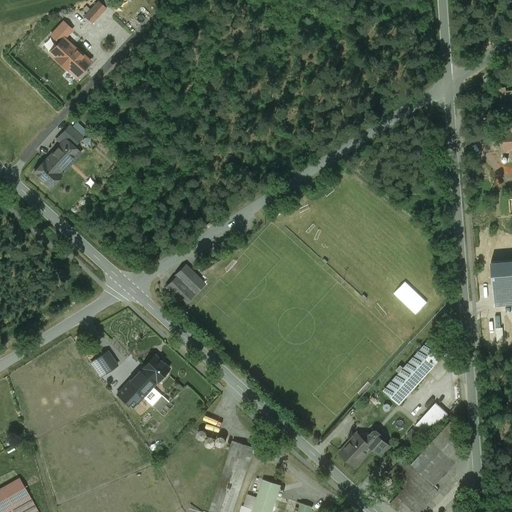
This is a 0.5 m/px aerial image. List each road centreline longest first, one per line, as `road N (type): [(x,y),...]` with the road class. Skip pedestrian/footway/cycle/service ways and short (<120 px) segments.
road 1 (tertiary): [(480,511),(448,81)]
road 2 (unclassified): [(448,81),(128,286)]
road 3 (tertiary): [(376,511),(128,286)]
road 4 (tertiary): [(128,286),(0,170)]
road 5 (unclassified): [(128,286),(0,366)]
